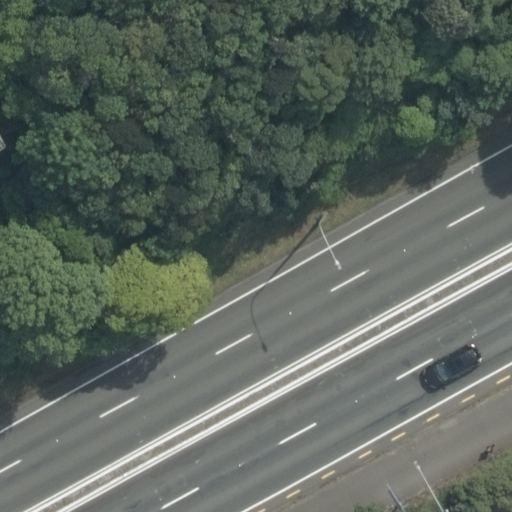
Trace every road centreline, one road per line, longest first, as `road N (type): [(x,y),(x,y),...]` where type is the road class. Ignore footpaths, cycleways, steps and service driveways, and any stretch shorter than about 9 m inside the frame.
road 1 (primary): [(0,473),(511,192)]
road 2 (primary): [(511,316),(162,511)]
